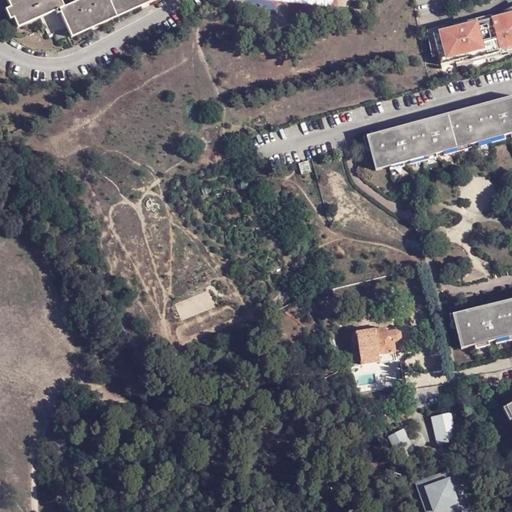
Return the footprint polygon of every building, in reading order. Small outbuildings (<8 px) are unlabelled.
[(18,28),(60,9),(63,7),(60,0),(7,0),(11,7),(6,10),(10,19),(14,18),(18,28)] [(78,0),(63,7),(60,9),(72,37),(154,0),(78,0)] [(302,10),(312,6),(313,0),(292,0),(292,3),(302,10)] [(333,9),(333,0),(313,0),(312,6),(322,13),(333,9)] [(437,48),(444,75),(511,56),(511,10),(497,14),(490,16),(454,26),(447,27),(432,31),(437,48)] [(453,22),(454,26),(490,16),(489,12),(453,22)] [(431,49),(437,48),(432,31),(447,27),(445,23),(425,28),(431,49)] [(511,97),(368,137),(371,150),(377,170),(411,162),(445,152),(511,134),(511,97)] [(303,174),(312,172),(309,161),(300,164),(303,174)] [(511,301),(454,316),(457,329),(462,349),(511,337),(511,301)] [(365,367),(399,361),(396,343),(400,343),(404,340),(403,334),(399,333),(391,334),(389,330),(359,334),(365,367)] [(403,464),(418,457),(407,436),(394,442),(403,464)] [(426,461),(418,457),(413,464),(422,469),(426,461)] [(457,511),(469,507),(466,500),(461,503),(448,472),(416,485),(426,511),(457,511)]
